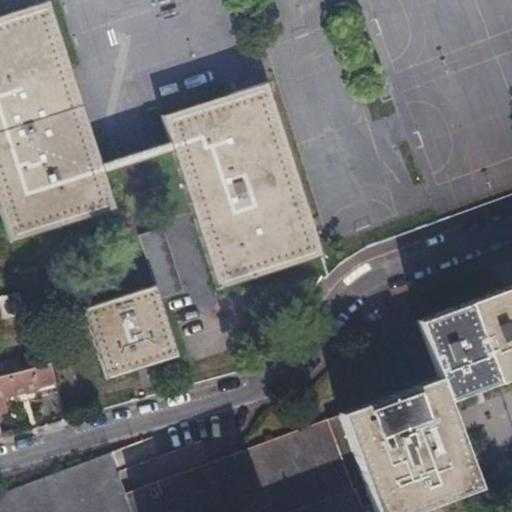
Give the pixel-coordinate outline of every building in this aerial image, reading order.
[(0,0),(0,218),(9,245),(114,211),(102,173),(171,153),(216,291),(321,255),(263,83),(159,117),(167,143),(99,165),(46,2),(0,16),(0,0)] [(175,357),(154,285),(82,305),(103,377),(175,357)] [(451,410),(511,386),(511,295),(422,330),(441,382),(451,410)] [(32,367),(0,375),(0,394),(33,385),(37,397),(56,392),(47,363),(32,367)] [(441,382),(344,417),(379,511),(428,511),(483,493),(451,410),(441,382)] [(275,430),(262,451),(283,463),(296,442),(275,430)]
